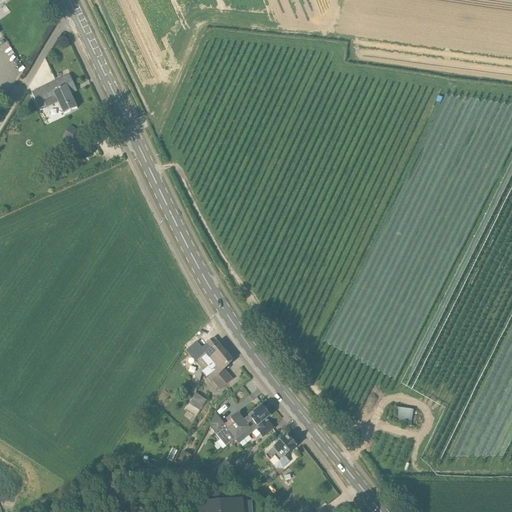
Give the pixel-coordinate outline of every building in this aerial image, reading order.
[(55,95),(64,115),(77,109),(69,91),(75,87),(69,75),(32,93),(39,109),(46,106),(44,100),(55,95)] [(79,156),(90,139),(79,132),(69,149),(79,156)] [(196,364),(201,369),(213,358),(216,362),(226,354),(213,339),(200,350),(205,356),(201,359),(196,364)] [(213,358),(201,369),(203,372),(203,373),(210,382),(211,381),(219,391),(232,380),(223,369),(232,361),(226,354),(216,362),(213,358)] [(201,369),(194,375),(200,382),(202,375),(201,374),(203,373),(203,372),(201,369)] [(404,388),(445,406),(444,412),(423,460),(428,460),(429,457),(432,449),(433,446),(437,437),(453,439),(453,437),(458,426),(459,419),(463,421),(468,409),(465,408),(466,404),(459,403),(460,404),(450,402),(450,400),(448,400),(451,394),(452,387),(444,386),(445,387),(426,384),(426,381),(407,379),(405,378),(404,388)] [(194,394),(189,404),(200,411),(206,401),(194,394)] [(270,416),(262,407),(244,421),(238,415),(225,425),(215,414),(209,426),(215,434),(214,435),(225,448),(235,441),(238,445),(259,428),(257,426),(270,416)] [(414,408),(398,407),(397,422),(413,423),(414,408)] [(279,435),(274,439),(278,444),(283,440),(279,435)] [(270,461),(275,468),(282,468),(289,462),(285,458),(296,448),(287,437),(265,456),(270,461)] [(176,465),(186,470),(192,457),(182,452),(176,465)] [(226,461),(217,469),(225,479),(235,471),(226,461)] [(279,477),(270,484),(277,493),(286,486),(279,477)] [(252,511),(252,501),(243,502),(243,500),(198,504),(198,511),(252,511)]
